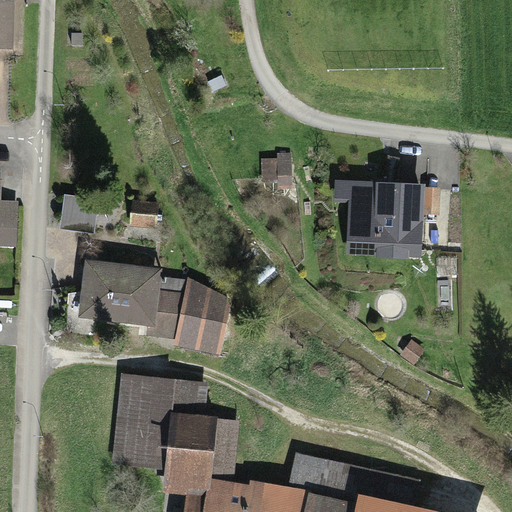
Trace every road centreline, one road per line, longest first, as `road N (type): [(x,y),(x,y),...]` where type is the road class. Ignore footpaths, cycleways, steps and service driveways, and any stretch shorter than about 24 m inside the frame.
road 1 (residential): [(23,511),(41,146)]
road 2 (residential): [(511,150),(311,123),(273,95),(251,46),(245,0)]
road 3 (residential): [(41,146),(50,0)]
